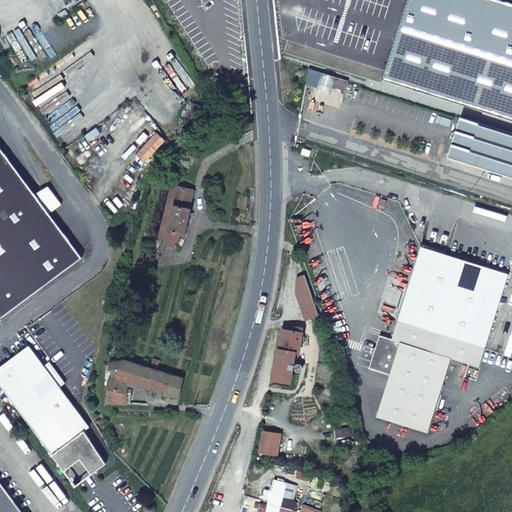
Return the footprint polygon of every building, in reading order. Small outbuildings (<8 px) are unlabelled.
[(407,0),(383,79),(511,119),(511,4),(499,0),(407,0)] [(186,116),(194,119),(198,105),(191,102),(186,116)] [(511,176),(511,132),(462,117),(450,157),(511,176)] [(0,316),(1,318),(82,257),(49,213),(61,204),(50,190),(38,198),(0,147),(0,316)] [(161,237),(167,238),(180,186),(172,185),(159,236),(161,237)] [(189,207),(193,189),(180,186),(167,238),(165,244),(177,246),(179,234),(184,235),(191,208),(189,207)] [(421,247),(392,340),(400,343),(430,250),(421,247)] [(479,368),(485,348),(509,276),(430,250),(400,343),(392,340),(380,336),(369,369),(390,375),(376,416),(428,433),(451,359),(479,368)] [(305,319),(317,315),(318,315),(305,275),(298,278),(297,292),(304,313),(305,319)] [(283,329),(275,379),(291,381),(295,352),(300,352),(303,328),(295,326),(295,330),(283,329)] [(84,430),(89,427),(60,387),(65,383),(50,361),(44,365),(30,345),(0,366),(0,383),(64,470),(80,458),(92,474),(106,464),(84,430)] [(153,358),(151,365),(158,366),(160,361),(153,358)] [(151,367),(125,359),(108,363),(112,374),(113,376),(163,392),(168,373),(151,367)] [(178,397),(183,378),(168,373),(163,392),(178,397)] [(107,382),(108,403),(127,404),(128,384),(109,379),(107,382)] [(260,450),(278,452),(281,434),(263,430),(260,450)] [(266,511),(279,511),(287,482),(275,479),(266,511)] [(0,511),(23,511),(0,480),(0,511)]
